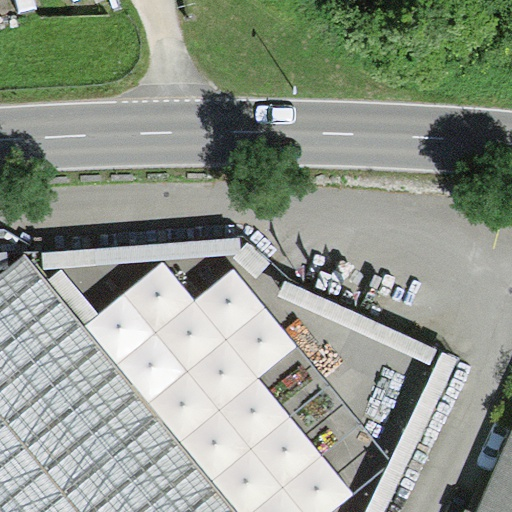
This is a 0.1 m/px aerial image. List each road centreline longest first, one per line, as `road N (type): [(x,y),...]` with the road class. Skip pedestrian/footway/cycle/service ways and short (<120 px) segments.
road 1 (primary): [(0,146),(181,134),(511,150)]
road 2 (residential): [(417,511),(511,307)]
